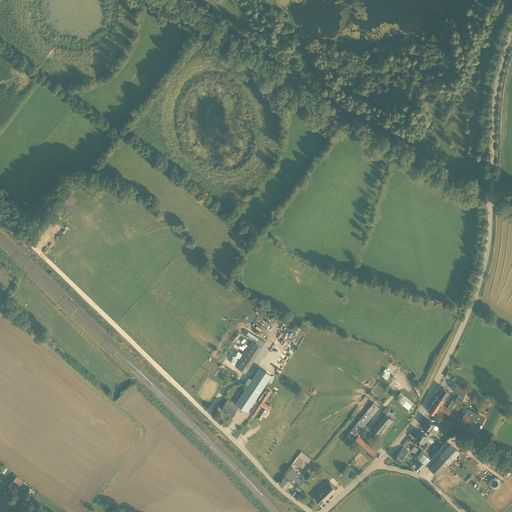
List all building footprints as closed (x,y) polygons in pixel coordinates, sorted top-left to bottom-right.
[(258,338),(249,331),(245,336),(255,342),(258,338)] [(262,347),(265,342),(258,338),(255,342),(262,347)] [(247,412),(271,376),(259,368),(252,379),(250,382),(247,386),(236,404),(228,399),(226,402),(221,409),(232,416),(236,409),(239,406),(247,412)] [(467,390),(457,384),(453,390),(463,396),(467,390)] [(443,401),(449,392),(443,388),(438,397),(437,397),(435,400),(438,402),(437,403),(441,405),(442,404),(444,401),(443,401)] [(411,411),(414,408),(412,406),(414,402),(401,392),(396,399),(411,411)] [(272,393),(255,418),(265,425),(283,400),(272,393)] [(445,405),(450,409),(455,401),(460,404),(463,399),(452,393),(445,405)] [(451,410),(442,404),(441,405),(437,403),(438,402),(435,400),(428,410),(435,415),(439,409),(448,415),(451,410)] [(364,431),(363,430),(367,425),(366,424),(379,407),(374,402),(346,436),(344,439),(349,443),(352,440),(353,441),(372,458),(377,451),(360,436),(364,431)] [(379,437),(382,433),(393,420),(396,416),(386,408),(382,411),(385,414),(371,430),(379,437)] [(467,409),(462,419),(471,424),(476,414),(467,409)] [(427,429),(426,431),(433,436),(436,431),(433,428),(435,425),(428,420),(423,426),(427,429)] [(422,442),(419,446),(424,451),(429,443),(425,440),(427,437),(419,432),(415,438),(422,442)] [(438,476),(454,459),(459,453),(451,445),(429,468),(438,476)] [(400,463),(408,452),(402,448),(394,459),(400,463)] [(425,453),(423,454),(418,459),(425,465),(430,460),(429,459),(430,458),(425,453)] [(296,475),(294,474),(296,471),(292,468),(288,473),(279,484),(286,489),(293,479),(299,483),(302,479),(296,475)] [(11,483),(8,487),(12,490),(15,485),(18,488),(23,481),(23,480),(16,475),(11,483)] [(499,481),(500,479),(491,477),(489,483),(494,484),(494,486),(497,487),(499,481)] [(321,504),(327,498),(336,490),(330,484),(315,499),(321,505),(321,504)]
